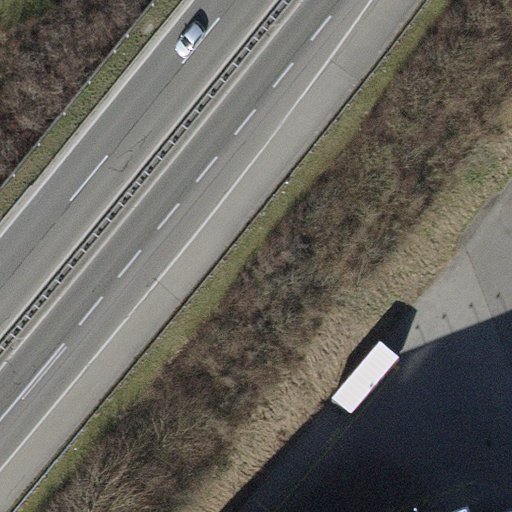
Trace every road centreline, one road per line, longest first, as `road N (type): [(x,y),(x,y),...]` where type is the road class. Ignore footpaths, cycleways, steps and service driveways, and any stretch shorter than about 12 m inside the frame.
road 1 (trunk): [(0,398),(322,0)]
road 2 (trunk): [(238,0),(0,290)]
road 3 (unknown): [(296,511),(472,346),(511,346)]
